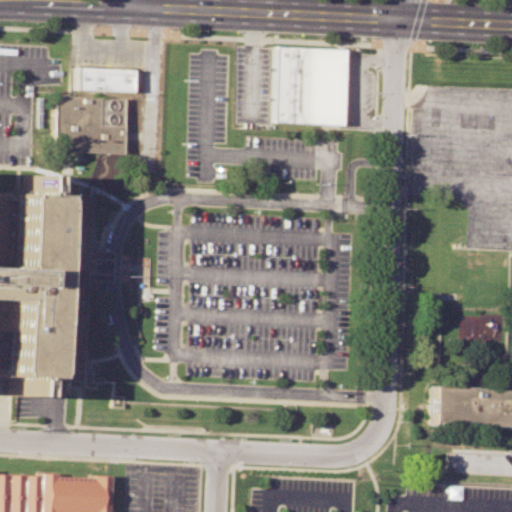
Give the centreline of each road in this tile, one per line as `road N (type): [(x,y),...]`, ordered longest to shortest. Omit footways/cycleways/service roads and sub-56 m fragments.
road 1 (residential): [(409,0),(396,41),(381,426),(344,452),(216,449)]
road 2 (primary): [(132,3),(511,23)]
road 3 (residential): [(0,440),(216,449)]
